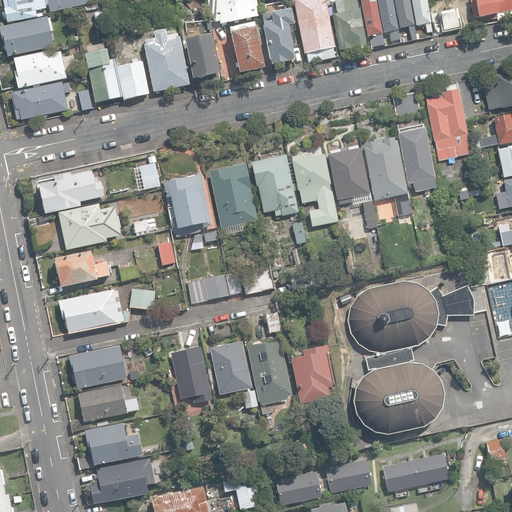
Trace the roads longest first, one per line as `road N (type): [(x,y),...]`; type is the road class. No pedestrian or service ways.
road 1 (residential): [(511,45),(0,154)]
road 2 (residential): [(28,349),(267,299)]
road 3 (residential): [(61,511),(28,349)]
road 4 (residential): [(28,349),(0,205)]
